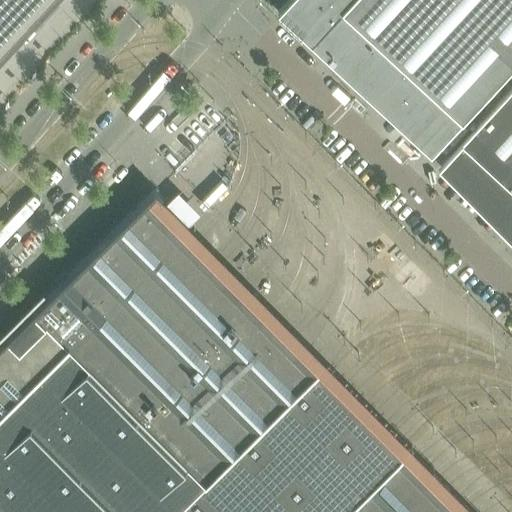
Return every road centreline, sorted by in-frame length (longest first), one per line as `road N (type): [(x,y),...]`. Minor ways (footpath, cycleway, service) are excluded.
road 1 (unclassified): [(511,288),(229,0)]
road 2 (unclassified): [(0,253),(228,0)]
road 3 (unclassified): [(155,0),(0,173)]
